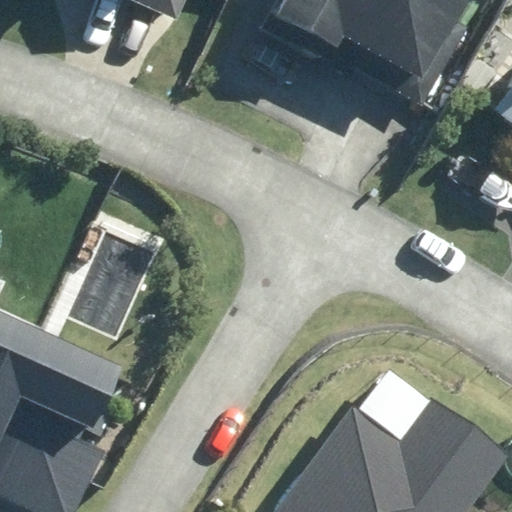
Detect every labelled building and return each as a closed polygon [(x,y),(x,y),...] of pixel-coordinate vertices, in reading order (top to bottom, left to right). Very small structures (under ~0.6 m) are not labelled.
[(140,0),(178,15),(183,0),(140,0)] [(276,0),(265,20),(327,54),(336,38),(376,61),(368,76),(421,106),(466,27),(452,19),(463,0),(276,0)] [(511,72),(485,114),(511,131),(511,72)] [(115,372),(0,322),(0,490),(49,511),(74,511),(107,439),(89,432),(115,372)] [(472,511),(508,465),(383,371),(277,511),(472,511)]
